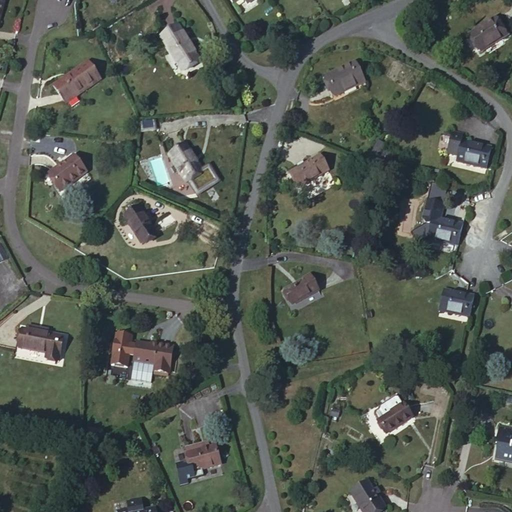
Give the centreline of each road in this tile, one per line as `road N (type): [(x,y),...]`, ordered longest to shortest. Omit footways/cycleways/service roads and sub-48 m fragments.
road 1 (residential): [(49,5),(13,151),(10,214),(21,249),(45,277),(93,295),(236,312)]
road 2 (residential): [(289,83),(241,251),(236,312)]
road 3 (residential): [(236,312),(274,511)]
road 4 (residential): [(367,20),(487,102),(511,134)]
road 5 (residential): [(289,83),(248,66),(208,0)]
